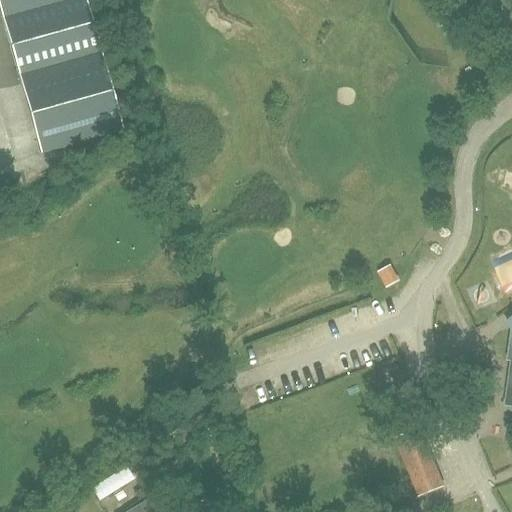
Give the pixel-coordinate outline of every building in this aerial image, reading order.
[(123,129),(101,52),(86,0),(0,0),(0,7),(41,152),(123,129)] [(505,287),(511,284),(511,254),(495,260),(505,287)] [(499,407),(511,399),(511,389),(508,383),(491,393),(499,407)] [(445,487),(420,429),(396,439),(419,497),(445,487)] [(101,502),(139,483),(132,469),(94,488),(101,502)] [(127,511),(142,502),(136,491),(121,500),(127,511)]
